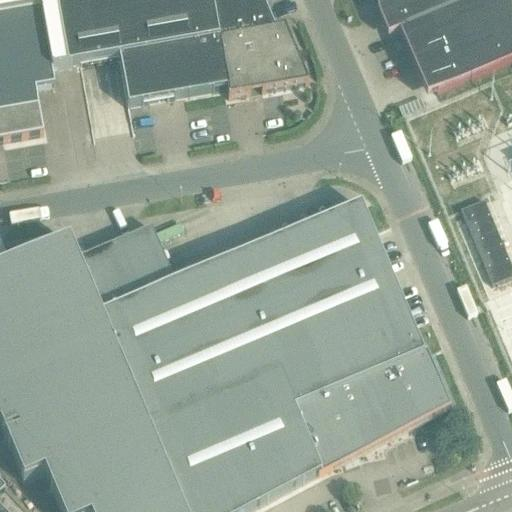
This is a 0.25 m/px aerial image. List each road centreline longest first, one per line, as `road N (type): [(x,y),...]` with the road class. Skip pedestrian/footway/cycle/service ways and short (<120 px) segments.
road 1 (unclassified): [(0,215),(378,148)]
road 2 (unclassified): [(511,458),(378,148)]
road 3 (unclassified): [(378,148),(316,0)]
